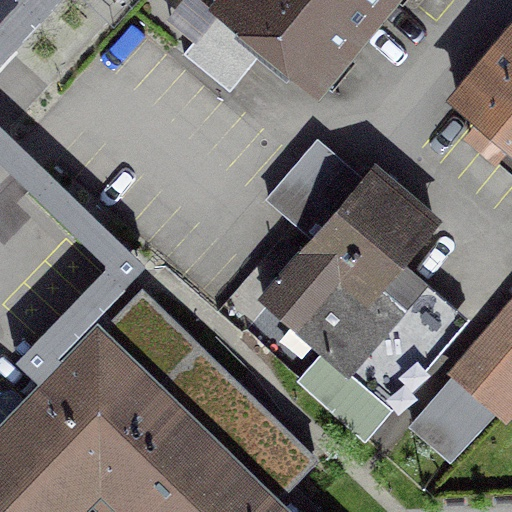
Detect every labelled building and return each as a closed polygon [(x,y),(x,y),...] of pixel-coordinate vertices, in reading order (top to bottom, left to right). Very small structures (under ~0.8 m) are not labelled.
[(0,0),(0,64),(60,0),(0,0)] [(388,0),(227,0),(184,53),(230,91),(268,45),(293,66),(297,61),(321,81),(388,0)] [(511,147),(511,38),(459,103),(511,147)] [(396,271),(437,223),(373,168),(261,298),(324,351),(300,378),(353,426),(386,387),(400,399),(418,378),(403,366),(447,314),(396,271)] [(282,511),(273,503),(317,457),(143,289),(0,438),(0,511),(72,511),(89,495),(100,506),(96,511),(282,511)] [(413,425),(451,459),(511,398),(511,303),(453,372),(457,376),(413,425)]
